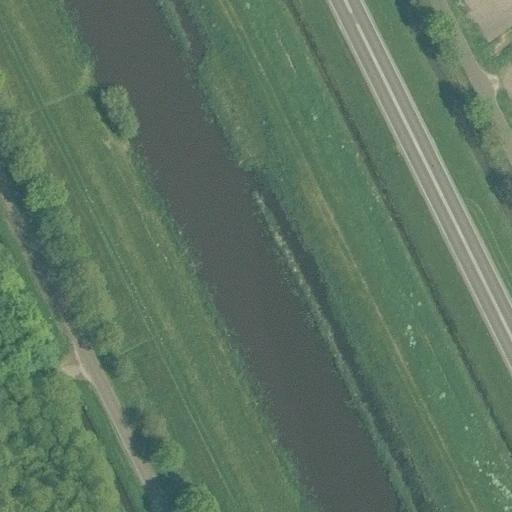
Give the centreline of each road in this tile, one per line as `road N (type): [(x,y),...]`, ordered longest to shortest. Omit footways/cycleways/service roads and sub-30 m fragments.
road 1 (trunk): [(511,340),(344,0)]
road 2 (unclassified): [(162,511),(0,182)]
road 3 (unclassified): [(511,140),(442,0)]
